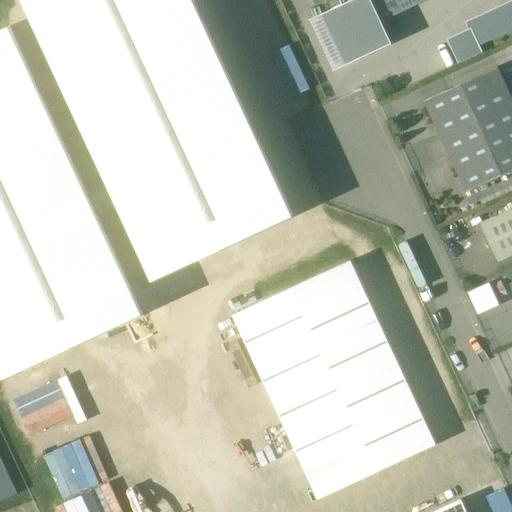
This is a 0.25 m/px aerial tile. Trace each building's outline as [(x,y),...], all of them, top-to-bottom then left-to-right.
[(193,0),(26,0),(156,281),(294,218),(193,0)] [(359,0),(352,4),(313,21),(334,68),(390,43),(380,21),(370,0),(359,0)] [(425,0),(350,0),(352,4),(359,0),(370,0),(380,21),(425,0)] [(511,3),(469,23),(473,32),(478,44),(511,29),(511,3)] [(143,315),(9,26),(0,30),(0,371),(4,379),(143,315)] [(473,32),(450,42),(460,63),(482,53),(478,44),(473,32)] [(511,98),(497,67),(424,101),(467,193),(511,171),(511,98)] [(511,210),(482,224),(499,261),(511,254),(511,210)] [(351,262),(234,316),(319,501),(436,447),(351,262)] [(490,281),(469,290),(478,312),(499,303),(490,281)] [(31,435),(75,414),(58,378),(14,399),(31,435)] [(109,476),(89,433),(45,454),(65,497),(109,476)] [(0,501),(16,494),(0,460),(0,501)] [(113,511),(103,485),(50,506),(52,511),(113,511)] [(466,511),(461,501),(436,511),(466,511)]
